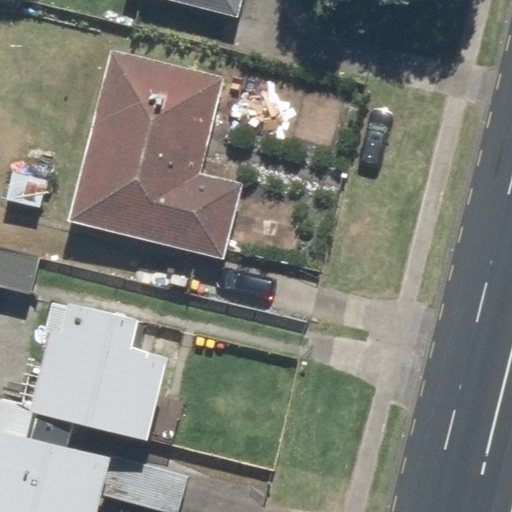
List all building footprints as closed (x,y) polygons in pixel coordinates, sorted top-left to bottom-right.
[(147,0),(237,20),(241,0),(147,0)] [(198,178),(218,73),(101,51),(67,230),(222,259),(236,185),(198,178)] [(39,214),(52,155),(15,147),(2,206),(39,214)] [(42,253),(0,243),(0,291),(32,298),(42,253)] [(20,417),(64,427),(142,445),(161,363),(119,354),(125,328),(46,309),(20,417)] [(0,511),(89,511),(93,500),(142,511),(177,511),(186,477),(59,447),(64,427),(20,417),(0,411),(0,511)]
